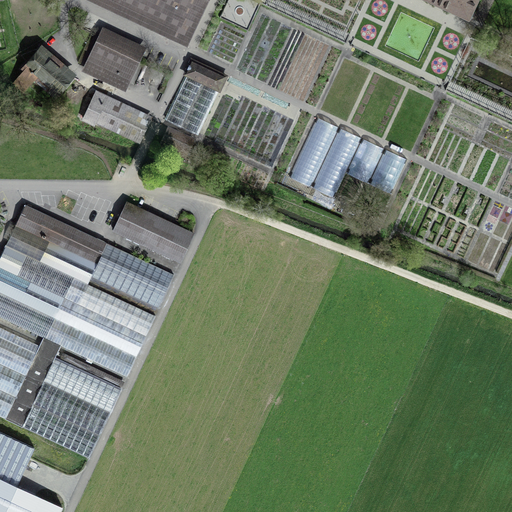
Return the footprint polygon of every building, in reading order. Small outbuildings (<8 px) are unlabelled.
[(206,0),(83,0),(185,47),(206,0)] [(478,0),(418,0),(468,23),(478,0)] [(143,50),(102,31),(82,72),(123,91),(143,50)] [(73,75),(40,49),(20,72),(23,74),(16,83),(25,90),(32,81),(53,98),(73,75)] [(193,61),(186,76),(219,91),(225,76),(193,61)] [(186,76),(168,117),(200,132),(219,91),(186,76)] [(150,119),(95,94),(83,120),(138,145),(150,119)] [(338,128),(318,118),(290,176),(311,186),(338,128)] [(361,138),(341,129),(314,187),(334,196),(361,138)] [(183,161),(192,142),(167,130),(158,149),(183,161)] [(384,149),(363,140),(348,172),(368,182),(384,149)] [(213,149),(206,164),(262,189),(269,175),(213,149)] [(406,160),(386,150),(370,183),(391,193),(406,160)] [(291,174),(283,171),(277,182),(382,229),(390,211),(379,205),(374,215),(289,177),(291,174)] [(178,263),(191,236),(125,206),(112,234),(178,263)] [(97,263),(105,245),(58,218),(25,208),(17,225),(21,228),(97,263)] [(0,511),(62,511),(64,510),(23,490),(40,454),(0,435),(0,511)]
